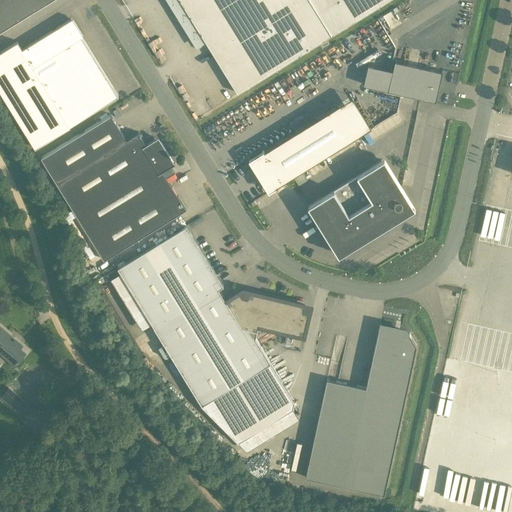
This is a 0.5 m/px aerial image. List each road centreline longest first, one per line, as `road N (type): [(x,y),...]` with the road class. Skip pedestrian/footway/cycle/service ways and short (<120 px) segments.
road 1 (unclassified): [(511,0),(454,239),(418,283),(392,292),(324,281),(262,246),(104,0)]
road 2 (track): [(220,511),(63,340),(0,164)]
road 3 (unknown): [(485,111),(435,113),(413,209),(375,242),(335,254),(292,223)]
road 4 (unknown): [(199,155),(335,70)]
road 5 (unknown): [(292,223),(296,200),(390,137)]
